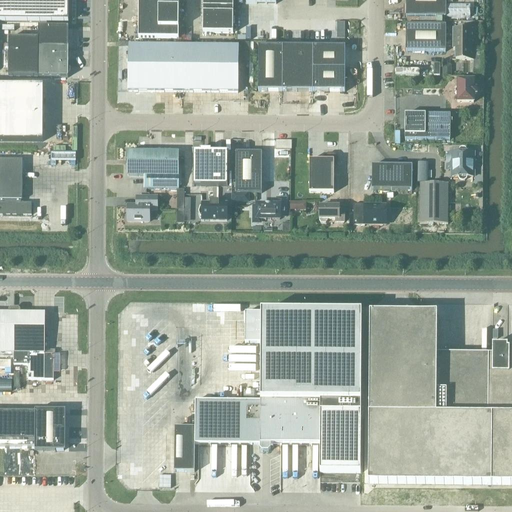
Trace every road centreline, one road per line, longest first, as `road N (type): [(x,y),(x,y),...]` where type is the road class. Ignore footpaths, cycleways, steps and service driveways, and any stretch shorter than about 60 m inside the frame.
road 1 (tertiary): [(96,282),(511,285)]
road 2 (unclassified): [(375,0),(374,103),(362,120),(97,121)]
road 3 (unclassified): [(94,511),(96,282)]
road 4 (unclassified): [(96,282),(97,121)]
road 5 (unclassified): [(97,121),(98,0)]
